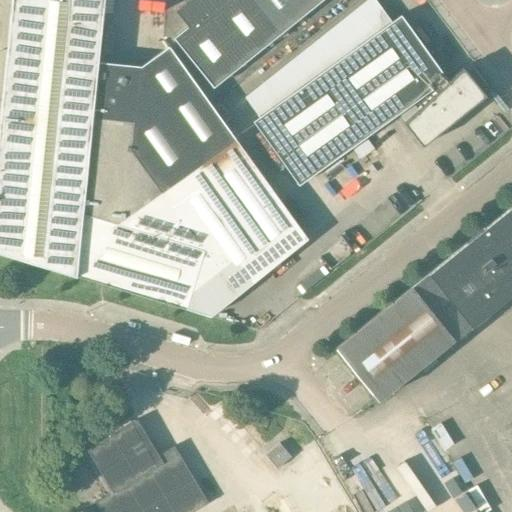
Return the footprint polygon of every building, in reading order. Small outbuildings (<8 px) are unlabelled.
[(97,61),(102,0),(10,0),(0,108),(0,253),(41,266),(209,316),(306,238),(168,46),(140,66),(97,61)] [(213,87),(320,0),(187,0),(175,10),(187,26),(173,37),(213,87)] [(485,95),(462,67),(447,81),(446,78),(400,14),(390,21),(375,0),(365,0),(244,96),(258,116),(252,121),(298,185),(413,102),(418,109),(403,123),(422,146),(485,95)] [(377,400),(511,290),(511,203),(334,347),(377,400)] [(136,419),(86,449),(112,492),(95,502),(96,503),(101,511),(192,511),(208,503),(174,446),(158,455),(136,419)] [(279,443),(265,454),(277,468),(290,457),(279,443)]
